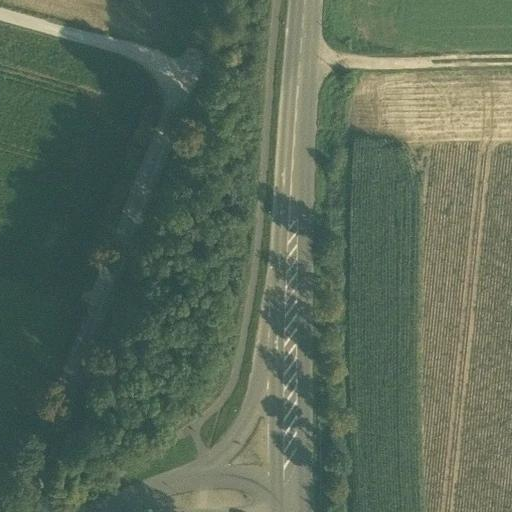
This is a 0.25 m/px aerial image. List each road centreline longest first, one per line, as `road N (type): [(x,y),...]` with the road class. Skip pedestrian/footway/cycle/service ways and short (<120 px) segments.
road 1 (track): [(53,511),(40,483),(49,431),(191,67),(0,14)]
road 2 (secondary): [(305,501),(306,202),(297,60)]
road 3 (secondary): [(297,60),(281,180),(274,345)]
road 4 (track): [(297,60),(511,63)]
road 5 (residential): [(274,345),(230,444),(199,474)]
road 6 (secondary): [(274,345),(274,472)]
